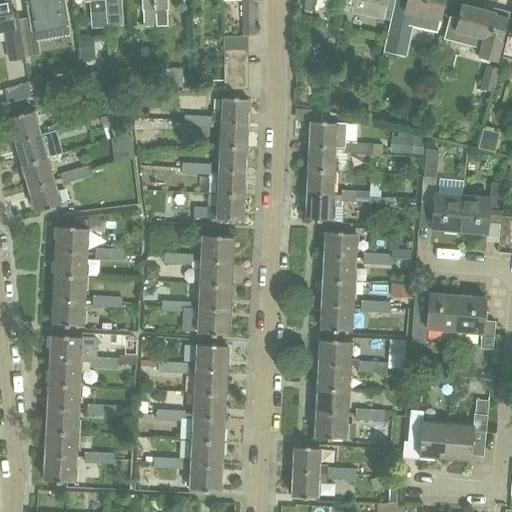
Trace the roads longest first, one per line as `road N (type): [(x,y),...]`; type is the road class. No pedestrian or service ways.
road 1 (residential): [(257,511),(278,111),(276,0)]
road 2 (residential): [(10,511),(0,341)]
road 3 (residential): [(422,476),(502,483),(509,410)]
